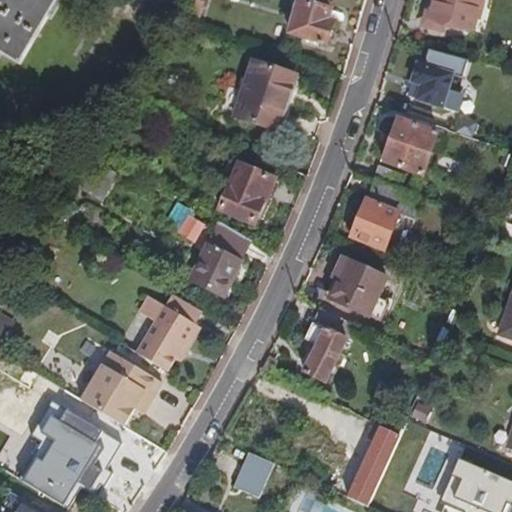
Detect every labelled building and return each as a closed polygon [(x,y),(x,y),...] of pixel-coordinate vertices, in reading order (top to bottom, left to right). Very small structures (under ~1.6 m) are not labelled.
[(21,65),(59,0),(0,0),(0,58),(2,54),(21,65)] [(198,20),(201,3),(189,0),(186,17),(198,20)] [(473,30),(481,0),(434,0),(427,28),(443,33),(446,23),(473,30)] [(327,46),(334,24),(328,22),(331,11),(300,2),(290,34),(327,46)] [(286,104),(296,75),(254,61),(245,92),(232,89),(224,115),(281,133),(290,105),(286,104)] [(461,96),(448,92),(454,76),(418,64),(413,82),(422,85),(417,100),(442,108),(444,104),(457,108),(461,96)] [(424,176),(438,133),(398,119),(384,162),(424,176)] [(260,203),(271,179),(239,165),(219,212),(254,227),(263,205),(260,203)] [(393,187),(398,175),(379,167),(374,179),(376,180),(393,187)] [(99,205),(115,180),(96,168),(80,194),(99,205)] [(384,250),(400,214),(410,219),(419,197),(393,187),(376,180),(352,237),(384,250)] [(167,231),(180,210),(177,208),(164,229),(167,231)] [(193,247),(206,226),(180,210),(167,231),(193,247)] [(224,297),(251,240),(221,225),(193,282),(224,297)] [(58,250),(63,242),(44,231),(40,238),(58,250)] [(42,281),(61,252),(58,250),(40,238),(33,249),(22,268),(22,269),(42,281)] [(22,268),(33,249),(26,245),(15,263),(22,268)] [(379,298),(388,277),(344,258),(335,278),(340,280),(332,299),(371,316),(379,298)] [(204,313),(174,295),(166,307),(196,326),(204,313)] [(382,321),(389,303),(379,298),(371,316),(382,321)] [(511,304),(501,336),(511,339),(511,304)] [(177,357),(196,326),(166,307),(165,307),(137,353),(168,372),(177,357)] [(327,385),(356,327),(322,310),(307,342),(319,348),(306,375),(327,385)] [(13,322),(0,313),(0,319),(11,326),(13,322)] [(0,344),(11,326),(0,319),(0,344)] [(182,361),(202,329),(196,326),(177,357),(182,361)] [(149,404),(162,383),(112,353),(83,402),(125,427),(135,410),(142,399),(149,404)] [(309,395),(281,381),(274,395),(302,409),(309,395)] [(143,415),(149,404),(142,399),(135,410),(143,415)] [(426,416),(413,410),(409,419),(422,425),(426,416)] [(361,422),(342,412),(336,422),(356,433),(361,422)] [(398,441),(405,424),(389,415),(380,432),(398,441)] [(92,467),(104,449),(71,426),(47,461),(80,484),(92,467)] [(373,493),(398,441),(380,432),(368,426),(363,435),(376,442),(347,502),(360,509),(365,511),(366,509),(373,493)] [(407,492),(426,452),(408,443),(389,484),(407,492)] [(98,471),(110,453),(104,449),(92,467),(98,471)] [(270,498),(279,480),(233,457),(224,476),(270,498)] [(506,511),(511,511),(511,478),(508,477),(495,508),(506,511)] [(44,511),(11,492),(0,510),(0,511),(44,511)] [(372,511),(375,511),(382,498),(373,493),(366,509),(372,511)] [(356,511),(357,511),(305,495),(299,511),(356,511)]
